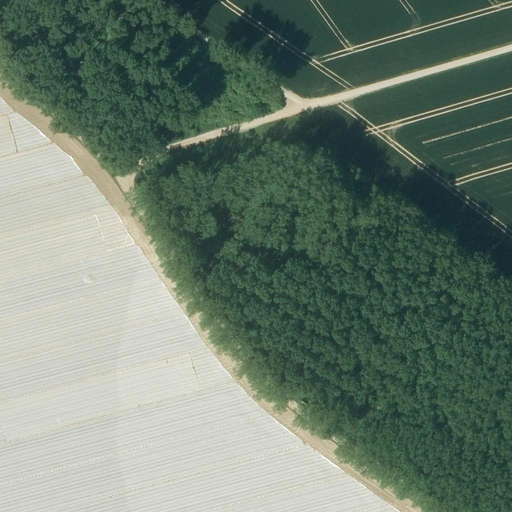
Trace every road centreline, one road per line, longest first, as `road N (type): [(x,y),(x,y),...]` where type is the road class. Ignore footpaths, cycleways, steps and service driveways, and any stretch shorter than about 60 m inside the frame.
road 1 (track): [(438,511),(274,390),(206,308),(121,179),(312,107)]
road 2 (track): [(511,46),(312,107),(148,0)]
road 3 (track): [(121,179),(0,64)]
